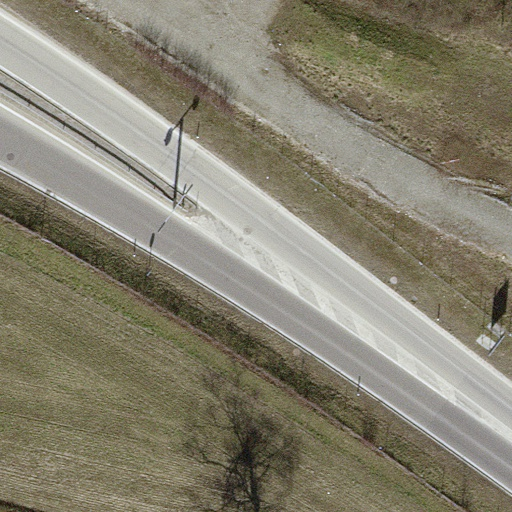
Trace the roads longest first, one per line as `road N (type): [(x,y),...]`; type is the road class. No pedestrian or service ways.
road 1 (motorway): [(358,326),(205,182),(0,38)]
road 2 (primary): [(0,132),(358,326)]
road 3 (primary): [(511,434),(358,326)]
